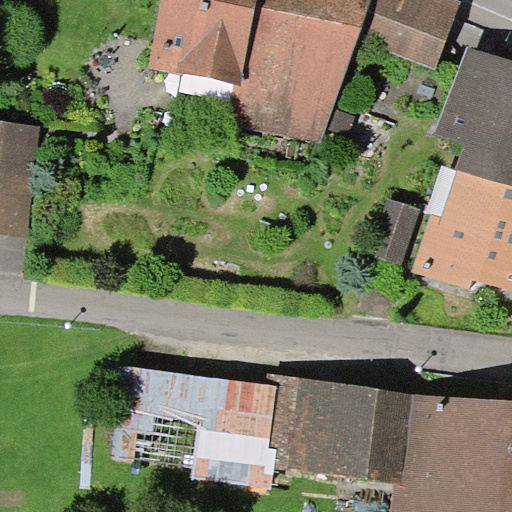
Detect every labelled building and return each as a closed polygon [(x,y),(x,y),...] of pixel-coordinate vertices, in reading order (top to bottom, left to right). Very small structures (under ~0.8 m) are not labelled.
[(358,42),(373,0),(163,0),(149,68),(178,74),(173,95),(226,107),(223,125),(321,142),(358,42)] [(427,69),(429,63),(449,13),(452,6),(438,0),(373,0),(358,42),(427,69)] [(511,294),(511,72),(467,58),(436,139),(470,152),(445,217),(433,214),(413,277),(466,293),(470,281),(511,294)] [(0,238),(12,240),(22,143),(0,140),(0,238)] [(395,269),(413,214),(386,205),(368,260),(395,269)] [(399,479),(394,511),(511,511),(511,410),(340,391),(328,468),(399,479)]
